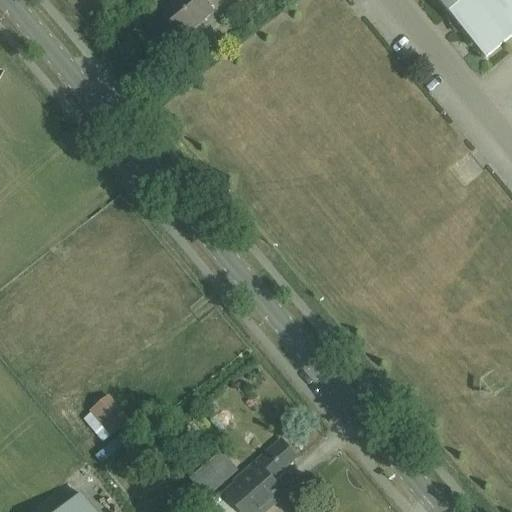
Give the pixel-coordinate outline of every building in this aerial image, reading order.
[(202,0),(173,0),(160,11),(182,38),(213,13),(202,0)] [(511,35),(511,0),(436,0),(486,58),(511,35)] [(499,216),(498,204),(482,205),(452,195),(452,197),(446,213),(447,224),(451,224),(453,269),(448,282),(449,305),(478,304),(485,282),(485,279),(478,276),(499,216)] [(428,268),(399,269),(400,303),(437,302),(436,273),(429,274),(428,268)] [(109,398),(88,415),(108,440),(129,423),(109,398)] [(172,436),(151,453),(163,467),(184,450),(172,436)] [(256,463),(274,483),(286,473),(284,471),(297,459),(280,441),(256,463)] [(274,483),(256,463),(234,482),(236,484),(223,496),(237,511),(267,511),(286,496),(274,483)] [(222,483),(207,465),(191,479),(205,497),(222,483)] [(95,511),(81,496),(61,511),(95,511)]
